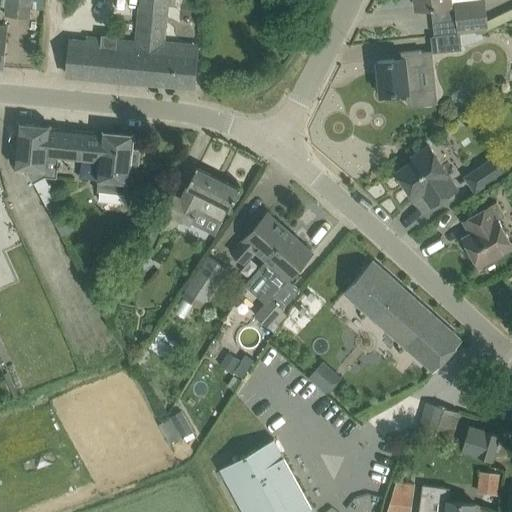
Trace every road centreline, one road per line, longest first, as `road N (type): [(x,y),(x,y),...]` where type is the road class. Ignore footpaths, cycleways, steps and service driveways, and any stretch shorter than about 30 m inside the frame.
road 1 (tertiary): [(274,143),(511,356)]
road 2 (tertiary): [(0,92),(202,116),(274,143)]
road 3 (tertiary): [(274,143),(349,0)]
